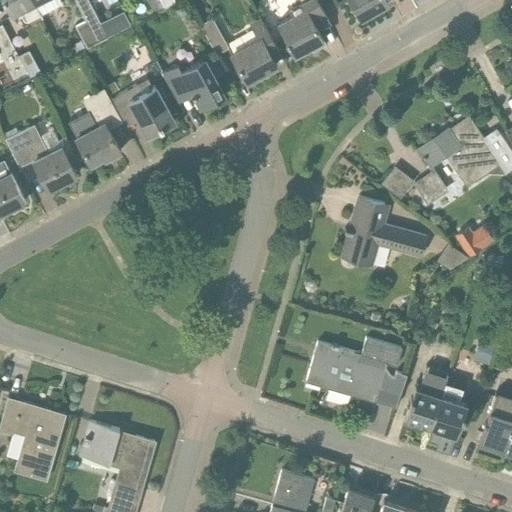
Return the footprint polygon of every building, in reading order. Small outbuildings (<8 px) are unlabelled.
[(2,0),(12,15),(21,10),(27,22),(40,15),(35,3),(34,4),(32,0),(2,0)] [(32,0),(34,4),(35,3),(40,15),(62,3),(60,0),(32,0)] [(88,0),(74,0),(85,20),(97,43),(108,37),(88,0)] [(147,0),(155,14),(166,9),(161,0),(147,0)] [(161,0),(166,9),(176,4),(173,0),(161,0)] [(329,23),(316,0),(300,0),(301,2),(288,9),(290,14),(277,21),(286,38),(285,39),(294,56),(310,47),(311,49),(323,42),(325,46),(326,45),(318,30),(329,23)] [(384,0),(351,0),(362,18),(363,18),(362,17),(387,3),(384,0)] [(231,54),(247,82),(276,65),(270,54),(278,49),(261,18),(250,24),(258,39),(231,54)] [(217,55),(229,49),(213,19),(201,25),(217,55)] [(75,25),(87,48),(97,43),(85,20),(75,25)] [(14,47),(2,23),(0,24),(0,46),(3,53),(14,47)] [(41,72),(29,50),(18,55),(30,78),(41,72)] [(195,98),(200,107),(224,94),(204,58),(181,70),(178,66),(163,75),(178,102),(191,95),(193,99),(195,98)] [(135,113),(147,136),(174,121),(155,85),(153,87),(148,78),(111,99),(122,120),(135,113)] [(103,88),(107,96),(118,90),(114,82),(103,88)] [(88,111),(87,112),(67,123),(91,164),(93,163),(94,165),(120,151),(108,130),(123,121),(122,120),(111,99),(110,98),(88,110),(88,111)] [(498,162),(464,112),(463,112),(468,119),(451,130),(448,126),(447,127),(448,128),(419,148),(417,147),(429,165),(449,152),(469,182),(498,162)] [(487,123),(479,128),(482,133),(490,128),(487,123)] [(34,162),(48,189),(76,175),(70,164),(78,160),(65,135),(61,137),(66,146),(49,154),(40,137),(32,141),(26,129),(5,139),(20,169),(34,162)] [(403,196),(416,178),(397,164),(384,181),(403,196)] [(428,201),(445,189),(433,172),(416,184),(428,201)] [(0,213),(25,201),(11,173),(0,178),(0,213)] [(348,231),(342,256),(372,265),(378,242),(421,255),(426,237),(379,224),(385,204),(358,197),(351,223),(354,223),(352,230),(345,227),(344,230),(348,231)] [(468,257),(494,242),(486,230),(475,237),(471,231),(468,226),(454,235),(468,257)] [(448,243),(436,260),(449,268),(457,264),(464,253),(448,243)] [(316,287),(314,281),(307,281),(304,286),(306,292),(313,292),(316,287)] [(305,381),(374,401),(386,362),(396,365),(401,347),(366,337),(361,354),(338,347),(338,345),(331,343),(331,345),(317,341),(305,381)] [(488,364),(493,345),(477,341),(472,359),(488,364)] [(406,418),(431,426),(445,382),(448,371),(426,365),(418,388),(415,387),(404,420),(405,420),(406,418)] [(465,387),(445,382),(431,426),(455,434),(455,436),(456,437),(466,403),(461,401),(465,387)] [(495,391),(479,444),(480,444),(480,442),(505,450),(511,428),(511,396),(499,392),(495,391)] [(46,478),(49,470),(65,413),(8,397),(0,424),(0,429),(24,437),(15,469),(46,478)] [(119,429),(102,424),(89,420),(89,422),(91,422),(82,454),(80,454),(79,455),(127,468),(123,482),(116,480),(109,507),(104,506),(102,511),(134,511),(155,440),(119,430),(119,429)] [(303,511),(313,479),(281,470),(274,493),(278,494),(275,505),(272,504),(269,511),(303,511)] [(339,511),(368,511),(374,496),(348,487),(339,511)] [(324,511),(330,511),(334,499),(326,496),(321,511),(324,511)] [(404,511),(406,509),(384,502),(384,499),(383,499),(378,511),(369,511),(368,511),(404,511)]
